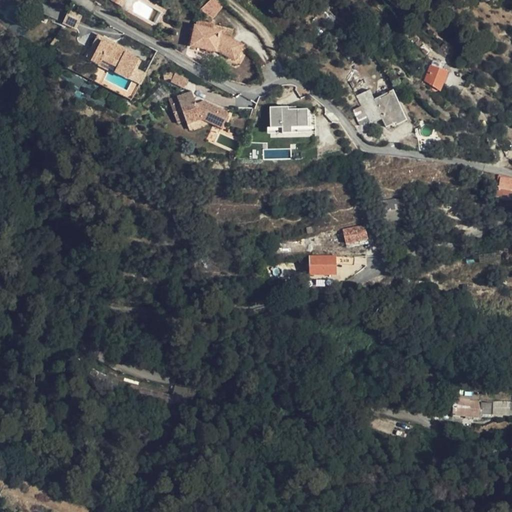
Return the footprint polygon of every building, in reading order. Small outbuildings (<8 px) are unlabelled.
[(210,0),(202,8),(212,18),(225,5),(219,0),(210,0)] [(78,26),(83,17),(70,10),(65,18),(78,26)] [(198,26),(214,29),(216,24),(199,20),(198,26)] [(223,31),(214,29),(198,26),(193,45),(218,50),(219,47),(233,55),(239,59),(247,45),(222,32),(223,31)] [(134,52),(130,49),(128,52),(116,45),(118,42),(100,32),(90,49),(100,54),(97,60),(107,66),(110,61),(125,70),(123,75),(129,78),(133,71),(140,60),(132,55),(134,52)] [(128,52),(130,49),(118,42),(116,45),(128,52)] [(438,90),(446,71),(441,69),(443,64),(433,60),(424,81),(438,90)] [(110,61),(107,66),(123,75),(125,70),(110,61)] [(172,80),(176,71),(164,65),(159,73),(172,80)] [(219,104),(192,94),(182,95),(179,83),(165,85),(156,86),(161,111),(169,110),(170,114),(189,111),(213,120),(219,104)] [(405,121),(392,91),(373,100),(384,127),(394,123),(396,125),(405,121)] [(314,124),(308,124),(308,107),(270,107),(270,137),(315,135),(314,124)] [(365,118),(360,108),(353,112),(359,121),(365,118)] [(511,180),(502,180),(499,180),(499,189),(511,189),(511,180)] [(406,218),(402,200),(381,204),(384,222),(406,218)] [(468,232),(468,225),(454,225),(454,233),(468,232)] [(361,239),(360,232),(359,229),(347,231),(348,241),(361,239)] [(341,265),(342,257),(310,254),(308,273),(335,275),(336,265),(341,265)] [(224,271),(225,263),(207,262),(207,255),(200,255),(200,261),(195,261),(195,268),(224,271)] [(353,266),(355,258),(342,257),(341,265),(353,266)] [(54,286),(73,284),(72,278),(70,262),(52,263),(37,291),(33,298),(32,301),(43,308),(54,286)] [(130,385),(127,395),(135,397),(169,409),(173,396),(130,385)] [(188,413),(191,402),(173,396),(169,409),(188,413)] [(481,419),(482,409),(457,407),(456,416),(481,419)]
